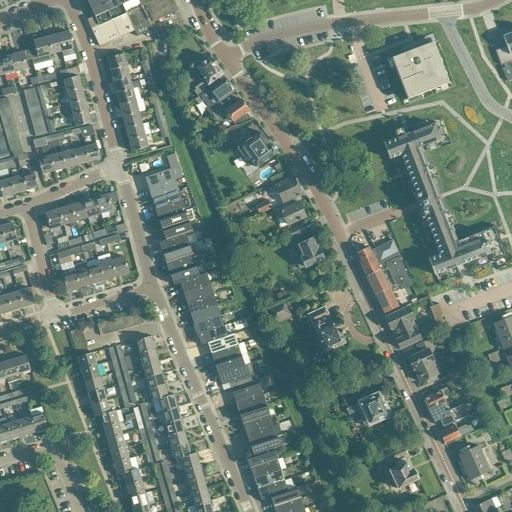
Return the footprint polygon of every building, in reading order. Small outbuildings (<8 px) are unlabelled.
[(99,46),(128,33),(135,30),(137,36),(156,28),(153,22),(178,11),(173,0),(90,0),(88,1),(95,16),(87,19),(99,46)] [(507,46),(495,51),(501,65),(511,61),(511,28),(506,31),(507,34),(504,35),(503,36),(507,46)] [(69,31),(57,34),(61,51),(74,48),(69,31)] [(61,51),(57,34),(45,37),(50,55),(61,51)] [(50,55),(45,37),(33,41),(35,49),(30,50),(32,59),(50,55)] [(393,57),(391,58),(392,59),(393,62),(394,64),(395,67),(395,68),(396,68),(397,71),(396,71),(397,72),(398,75),(399,78),(401,81),(400,81),(402,84),(403,87),(404,90),(405,93),(406,95),(407,98),(407,99),(409,99),(409,98),(411,97),(412,97),(413,97),(416,96),(417,95),(420,94),(423,93),(426,92),(429,91),(429,90),(432,89),(435,88),(438,87),(440,87),(440,86),(443,85),(444,85),(447,84),(448,83),(448,82),(446,79),(447,79),(446,78),(445,75),(433,42),(423,46),(420,47),(419,47),(418,44),(417,44),(404,49),(404,50),(405,53),(404,53),(402,54),(400,55),(397,56),(396,56),(396,57),(393,58),(393,57)] [(26,61),(32,59),(30,50),(12,55),(16,72),(28,69),(26,61)] [(132,59),(125,60),(123,54),(107,58),(110,70),(126,66),(133,64),(132,59)] [(16,72),(12,55),(0,57),(0,58),(4,75),(16,72)] [(193,89),(199,96),(206,92),(203,88),(223,75),(211,57),(194,69),(199,76),(201,74),(203,77),(200,80),(202,83),(193,89)] [(150,72),(147,60),(142,62),(145,73),(150,72)] [(78,66),(67,69),(68,76),(80,72),(78,66)] [(130,77),(126,66),(110,70),(114,81),(130,77)] [(68,76),(66,69),(60,71),(61,77),(68,76)] [(43,75),(37,77),(38,83),(45,82),(43,75)] [(63,80),(67,91),(82,87),(80,80),(79,80),(78,77),(79,76),(63,80)] [(38,83),(37,77),(30,79),(32,85),(38,83)] [(138,81),(131,83),(130,77),(114,81),(117,93),(133,89),(140,87),(138,81)] [(229,85),(228,84),(228,85),(226,82),(226,81),(216,88),(214,86),(206,92),(199,96),(195,99),(198,103),(203,100),(208,107),(206,109),(210,114),(212,113),(224,107),(236,99),(232,93),(233,92),(233,91),(233,89),(231,85),(229,85)] [(156,95),(153,83),(148,85),(151,96),(156,95)] [(15,86),(8,87),(8,88),(10,94),(16,92),(15,86)] [(37,87),(41,99),(46,97),(42,86),(37,87)] [(10,94),(8,88),(8,87),(1,89),(3,96),(10,94)] [(82,88),(82,87),(67,91),(63,92),(64,98),(68,97),(70,103),(85,99),(83,92),(82,92),(81,88),(82,88)] [(136,100),(133,89),(117,93),(120,105),(136,100)] [(26,101),(38,98),(36,92),(25,96),(26,101)] [(46,98),(46,97),(41,99),(42,105),(44,110),(49,109),(47,103),(50,103),(50,100),(54,98),(54,96),(46,98)] [(28,107),(39,104),(38,98),(26,101),(28,107)] [(85,100),(85,99),(70,103),(66,104),(67,109),(71,108),(73,115),(88,111),(86,103),(85,103),(84,100),(85,100)] [(249,111),(241,99),(225,110),(224,107),(212,113),(216,120),(228,114),(237,126),(251,119),(247,112),(249,111)] [(139,112),(136,100),(120,105),(123,116),(139,112)] [(0,110),(10,108),(9,102),(0,104),(0,110)] [(29,113),(41,110),(39,104),(28,107),(29,113)] [(162,118),(159,106),(154,108),(157,120),(162,118)] [(0,113),(1,117),(12,114),(10,108),(0,110),(0,113)] [(52,120),(49,109),(44,110),(47,122),(52,120)] [(31,119),(43,116),(41,110),(29,113),(31,119)] [(88,111),(73,115),(76,127),(91,123),(89,115),(88,115),(87,111),(88,111)] [(142,124),(139,112),(123,116),(126,128),(142,124)] [(2,123),(14,119),(12,114),(1,117),(2,123)] [(33,125),(44,121),(43,116),(31,119),(33,125)] [(166,130),(162,118),(157,120),(161,131),(166,130)] [(4,128),(15,125),(14,119),(2,123),(4,128)] [(54,127),(52,120),(47,122),(49,129),(50,134),(55,132),(54,127)] [(34,131),(46,127),(44,121),(33,125),(34,131)] [(384,143),(389,159),(401,154),(416,193),(414,193),(413,194),(414,195),(415,200),(416,201),(417,200),(418,201),(419,202),(420,205),(421,208),(421,209),(421,210),(420,210),(420,212),(422,216),(422,218),(424,217),(425,217),(440,255),(428,259),(434,275),(436,274),(447,270),(446,270),(448,270),(452,268),(456,267),(456,266),(457,266),(457,267),(462,264),(475,259),(478,258),(479,258),(487,255),(490,263),(493,262),(507,257),(495,226),(480,231),(481,232),(457,241),(453,232),(454,231),(453,228),(452,225),(451,225),(448,219),(447,215),(448,214),(446,211),(446,210),(442,212),(441,210),(439,204),(438,203),(437,198),(435,194),(434,193),(432,187),(432,186),(436,184),(436,183),(435,183),(434,179),(433,180),(432,176),(429,169),(430,169),(428,163),(427,163),(423,152),(424,152),(422,148),(424,147),(423,146),(440,139),(438,135),(442,134),(438,123),(416,131),(405,135),(384,143)] [(145,135),(142,124),(126,128),(129,140),(145,135)] [(6,134),(17,131),(15,125),(4,128),(6,134)] [(80,128),(81,133),(82,138),(94,134),(92,125),(80,128)] [(248,141),(237,126),(223,131),(229,140),(232,138),(238,147),(238,148),(244,157),(247,155),(256,167),(275,154),(275,153),(276,153),(276,150),(272,145),(269,144),(269,145),(260,132),(248,141)] [(47,133),(46,127),(34,131),(36,137),(47,133)] [(19,137),(17,131),(6,134),(7,140),(19,137)] [(69,136),(68,131),(63,132),(56,134),(58,139),(69,136)] [(58,139),(56,134),(50,136),(45,137),(46,142),(58,139)] [(148,147),(145,135),(129,140),(132,151),(148,147)] [(20,143),(19,137),(7,140),(9,146),(20,143)] [(47,145),(46,142),(45,137),(33,140),(35,148),(47,145)] [(22,148),(20,143),(9,146),(11,152),(13,151),(22,148)] [(0,157),(9,156),(5,144),(0,144),(0,149),(1,152),(0,152),(0,157)] [(97,144),(85,147),(88,162),(89,162),(89,161),(92,160),(93,161),(101,159),(97,144)] [(88,162),(85,147),(73,150),(77,165),(77,164),(81,163),(81,164),(88,162)] [(23,154),(22,148),(13,151),(14,157),(17,156),(23,154)] [(77,165),(73,150),(61,153),(65,168),(66,168),(66,167),(69,166),(69,167),(77,165)] [(65,168),(61,153),(50,156),(54,171),(54,170),(58,169),(58,170),(65,168)] [(17,156),(20,166),(29,164),(27,154),(23,154),(17,156)] [(54,171),(50,156),(38,159),(42,174),(43,174),(42,173),(46,172),(46,173),(54,171)] [(0,172),(8,170),(7,165),(5,160),(0,161),(0,172)] [(145,163),(139,165),(141,173),(147,171),(147,170),(149,169),(147,164),(145,165),(145,163)] [(148,188),(175,179),(171,169),(145,178),(148,188)] [(38,187),(34,172),(22,175),(26,190),(27,190),(26,189),(30,188),(30,189),(38,187)] [(281,173),(270,178),(273,185),(284,180),(281,173)] [(26,190),(22,175),(11,179),(15,193),(15,192),(18,191),(19,192),(26,190)] [(268,200),(255,205),(259,214),(271,208),(272,209),(292,199),(295,198),(295,197),(303,194),(295,177),(268,188),(271,196),(275,194),(276,196),(279,195),(280,199),(270,204),(268,200)] [(15,193),(11,179),(0,181),(0,185),(3,197),(4,197),(3,196),(7,195),(15,193)] [(152,199),(178,190),(175,179),(148,188),(152,199)] [(155,209),(182,200),(178,190),(152,199),(155,209)] [(95,198),(100,214),(112,210),(107,194),(95,198)] [(100,214),(95,198),(83,202),(83,201),(88,217),(100,214)] [(295,205),(292,199),(272,209),(275,216),(282,213),(287,225),(299,219),(299,220),(301,219),(301,218),(305,216),(299,203),(295,205)] [(159,219),(185,210),(182,200),(155,209),(159,219)] [(88,217),(83,201),(82,201),(83,202),(71,205),(75,221),(88,217)] [(59,209),(58,209),(63,225),(69,223),(71,228),(77,226),(75,221),(71,205),(70,205),(70,206),(59,209)] [(63,225),(58,209),(46,213),(46,212),(46,213),(51,229),(63,225)] [(162,230),(189,221),(185,210),(159,219),(162,230)] [(166,241),(186,234),(193,232),(189,221),(162,230),(166,240),(166,241)] [(13,223),(1,226),(6,242),(18,239),(13,223)] [(118,231),(116,226),(105,230),(107,235),(118,231)] [(290,231),(293,238),(304,233),(301,226),(290,231)] [(83,236),(85,242),(94,239),(94,237),(93,233),(83,236)] [(163,253),(189,244),(186,234),(166,241),(166,240),(159,242),(163,253)] [(118,235),(105,239),(107,244),(120,240),(118,235)] [(74,239),(69,241),(70,246),(76,245),(83,242),(81,237),(74,239)] [(312,239),(296,246),(302,258),(296,261),(300,269),(306,267),(324,259),(319,249),(317,250),(312,239)] [(70,246),(69,241),(57,244),(59,250),(70,246)] [(392,241),(371,251),(369,247),(355,254),(366,277),(375,294),(389,287),(383,274),(389,271),(395,284),(398,283),(402,290),(402,291),(406,289),(407,292),(413,289),(411,286),(410,284),(392,241)] [(166,263),(193,255),(189,244),(163,253),(166,263)] [(71,262),(69,255),(68,250),(57,254),(60,265),(65,263),(71,262)] [(170,274),(196,265),(193,255),(166,263),(170,274)] [(124,256),(112,260),(117,276),(128,272),(129,273),(124,256)] [(19,259),(12,261),(13,266),(25,262),(23,258),(19,259)] [(104,280),(99,264),(98,261),(96,260),(88,262),(86,265),(87,268),(92,284),(92,283),(104,280)] [(117,276),(112,260),(99,264),(104,280),(105,280),(116,276),(116,277),(117,276)] [(2,269),(13,266),(12,261),(0,265),(2,269)] [(80,288),(75,272),(71,262),(65,263),(67,270),(61,272),(68,292),(68,291),(80,287),(80,288)] [(27,270),(26,265),(12,269),(14,274),(27,270)] [(180,282),(200,276),(200,275),(196,265),(170,274),(173,285),(180,283),(180,282)] [(92,284),(87,268),(75,272),(80,288),(80,287),(92,284)] [(14,274),(12,269),(7,271),(0,273),(2,278),(9,276),(14,274)] [(184,293),(210,284),(206,273),(200,275),(200,276),(180,282),(180,283),(184,293)] [(401,305),(399,301),(396,302),(394,298),(392,293),(401,289),(398,283),(395,284),(389,287),(375,294),(376,297),(384,313),(385,313),(401,305)] [(187,303),(214,294),(210,284),(184,293),(187,303)] [(30,288),(18,291),(23,307),(35,304),(30,288)] [(23,307),(18,291),(7,295),(12,311),(23,307)] [(214,294),(187,303),(191,314),(217,305),(214,294)] [(12,311),(7,295),(0,296),(0,313),(0,314),(12,311)] [(283,303),(267,310),(273,323),(289,315),(283,303)] [(194,324),(221,315),(217,305),(191,314),(194,324)] [(313,324),(316,331),(321,343),(315,345),(319,355),(345,343),(342,335),(345,333),(343,329),(346,328),(342,319),(328,326),(325,319),(330,317),(325,306),(308,314),(312,324),(313,324)] [(421,339),(413,323),(412,320),(414,319),(409,307),(386,317),(386,319),(390,328),(391,328),(391,330),(392,329),(393,329),(398,339),(396,340),(400,349),(421,339)] [(144,311),(138,313),(142,324),(147,323),(144,311)] [(432,314),(434,320),(442,317),(444,316),(442,311),(441,311),(433,314),(432,314)] [(138,313),(133,314),(136,326),(142,324),(138,313)] [(133,314),(127,316),(130,328),(136,326),(133,314)] [(198,335),(224,326),(221,315),(194,324),(198,335)] [(127,316),(121,318),(124,329),(130,328),(127,316)] [(511,316),(493,323),(498,337),(503,350),(511,346),(511,316)] [(121,318),(115,319),(118,331),(124,329),(121,318)] [(115,319),(109,321),(112,332),(118,331),(115,319)] [(109,321),(103,323),(107,334),(112,332),(109,321)] [(98,324),(97,324),(101,336),(107,334),(103,323),(98,324)] [(208,343),(228,336),(227,336),(224,326),(198,335),(201,345),(208,343)] [(82,328),(70,332),(72,338),(84,335),(82,328)] [(211,353),(238,344),(234,334),(227,336),(228,336),(208,343),(211,353)] [(84,335),(72,338),(74,344),(86,341),(84,335)] [(151,336),(135,341),(139,353),(155,348),(151,336)] [(414,370),(415,370),(434,360),(431,353),(435,351),(429,339),(417,345),(421,353),(408,358),(414,370)] [(86,341),(74,344),(76,351),(87,347),(86,341)] [(215,364),(241,355),(238,344),(211,353),(215,364)] [(87,347),(76,351),(77,357),(89,354),(87,347)] [(155,348),(139,353),(142,365),(158,360),(155,348)] [(501,360),(498,351),(488,355),(491,364),(501,360)] [(89,354),(77,357),(81,369),(97,365),(93,352),(89,354)] [(26,355),(14,359),(18,374),(30,371),(31,371),(26,355)] [(218,374),(245,365),(241,355),(215,364),(218,374)] [(14,359),(2,362),(6,378),(8,383),(20,379),(18,374),(14,359)] [(437,374),(433,367),(439,364),(436,359),(434,360),(415,370),(421,382),(426,380),(428,383),(437,379),(436,375),(437,374)] [(158,360),(142,365),(145,377),(161,372),(158,360)] [(97,365),(81,369),(84,381),(100,377),(97,365)] [(248,376),(245,365),(218,374),(222,385),(248,376)] [(447,371),(451,379),(462,375),(459,366),(447,371)] [(161,372),(145,377),(149,389),(165,384),(161,372)] [(100,377),(84,381),(88,393),(103,388),(100,377)] [(165,384),(149,389),(152,401),(158,399),(168,396),(165,384)] [(236,403),(263,394),(259,384),(233,393),(236,403)] [(357,411),(364,426),(389,415),(379,394),(375,385),(374,385),(375,388),(357,396),(351,385),(339,391),(347,408),(346,409),(349,414),(357,411)] [(511,388),(511,385),(502,388),(505,397),(511,394),(511,388)] [(446,387),(433,394),(424,398),(423,398),(429,411),(442,405),(446,403),(445,400),(451,397),(446,387)] [(103,388),(88,393),(91,405),(107,400),(103,388)] [(168,396),(158,399),(161,411),(177,407),(174,394),(168,396)] [(240,414),(266,405),(263,394),(236,403),(240,414)] [(107,400),(91,405),(94,417),(100,415),(110,412),(107,400)] [(468,416),(462,404),(450,410),(449,409),(448,410),(445,405),(442,407),(442,405),(429,411),(435,422),(440,420),(443,427),(452,423),(468,416)] [(243,424),(270,415),(266,405),(240,414),(243,424)] [(135,413),(130,415),(132,419),(136,418),(141,417),(138,407),(133,408),(135,413)] [(161,411),(156,413),(159,423),(161,424),(165,423),(181,419),(177,407),(161,411)] [(110,412),(100,415),(103,427),(120,422),(116,410),(110,412)] [(43,412),(31,416),(36,432),(37,434),(44,432),(43,430),(48,428),(43,412)] [(247,435),(273,426),(270,415),(243,424),(247,435)] [(31,416),(19,420),(24,436),(36,432),(31,416)] [(0,418),(0,442),(12,439),(7,423),(5,417),(0,418)] [(181,419),(165,423),(168,435),(184,430),(181,419)] [(19,420),(7,423),(12,439),(24,436),(19,420)] [(120,422),(103,427),(107,439),(123,434),(120,422)] [(439,432),(444,444),(473,430),(470,425),(467,427),(466,425),(457,429),(455,425),(439,432)] [(250,445),(277,436),(273,426),(247,435),(250,445)] [(184,430),(168,435),(172,447),(187,442),(184,430)] [(123,434),(107,439),(110,451),(126,446),(129,446),(127,440),(125,441),(123,434)] [(254,456),(274,449),(280,447),(277,436),(250,445),(254,455),(254,456)] [(187,442),(172,447),(175,459),(181,457),(191,455),(191,454),(187,442)] [(478,445),(460,454),(458,455),(470,480),(490,471),(478,445)] [(126,446),(110,451),(114,463),(130,458),(126,446)] [(387,456),(390,462),(397,459),(407,454),(404,448),(394,452),(394,453),(387,456)] [(277,459),(274,449),(254,456),(254,455),(247,458),(251,468),(277,459)] [(511,453),(510,449),(502,453),(506,463),(511,459),(511,453)] [(191,455),(181,457),(184,469),(200,465),(196,453),(191,454),(191,455)] [(254,479),(281,470),(287,468),(284,457),(277,459),(251,468),(254,479)] [(405,457),(398,461),(399,463),(395,465),(396,467),(384,472),(387,479),(392,476),(398,489),(419,479),(414,470),(411,471),(405,457)] [(130,458),(114,463),(117,475),(123,473),(133,470),(130,458)] [(200,465),(184,469),(188,481),(203,477),(200,465)] [(133,470),(123,473),(126,485),(142,481),(139,468),(133,470)] [(258,489),(284,480),(281,470),(254,479),(258,489)] [(203,477),(188,481),(191,493),(207,489),(203,477)] [(271,496),(288,491),(288,490),(284,480),(258,489),(261,500),(271,497),(271,496)] [(142,481),(126,485),(129,497),(146,493),(142,481)] [(274,507),(301,498),(297,487),(288,490),(288,491),(271,496),(271,497),(274,507)] [(207,489),(191,493),(194,505),(210,501),(207,489)] [(146,493),(129,497),(133,509),(149,505),(146,493)] [(275,511),(293,511),(304,508),(301,498),(274,507),(275,511)] [(474,507),(476,511),(497,511),(491,499),(474,507)] [(213,511),(210,501),(194,505),(196,511),(213,511)]
